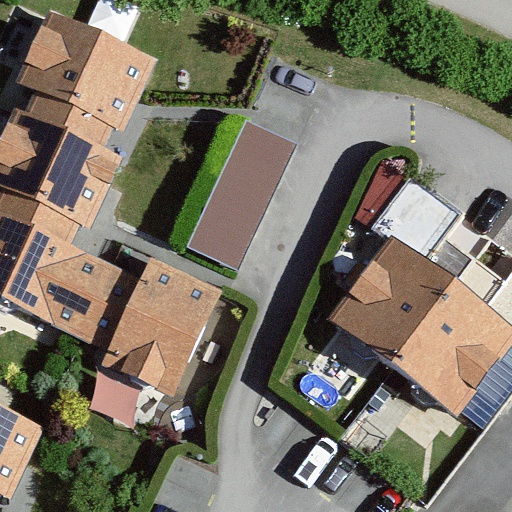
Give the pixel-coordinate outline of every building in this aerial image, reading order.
[(86,27),(52,11),(48,18),(18,80),(42,91),(115,126),(121,129),(135,101),(155,60),(127,47),(86,27)] [(29,118),(16,112),(0,144),(0,187),(80,225),(89,229),(109,187),(119,166),(122,159),(103,150),(115,126),(42,91),(29,118)] [(298,146),(246,123),(188,248),(240,271),(298,146)] [(388,240),(391,237),(457,286),(475,261),(444,238),(462,214),(410,176),(371,228),(388,240)] [(0,187),(0,295),(111,347),(143,279),(113,265),(70,245),(80,225),(0,187)] [(511,327),(457,286),(391,237),(388,240),(330,318),(396,367),(455,411),(511,335),(511,334),(511,327)] [(152,259),(143,279),(111,347),(104,363),(173,394),(221,291),(152,259)] [(475,261),(457,286),(511,327),(511,334),(511,335),(511,275),(506,284),(475,261)] [(39,429),(0,410),(0,495),(6,499),(39,429)]
